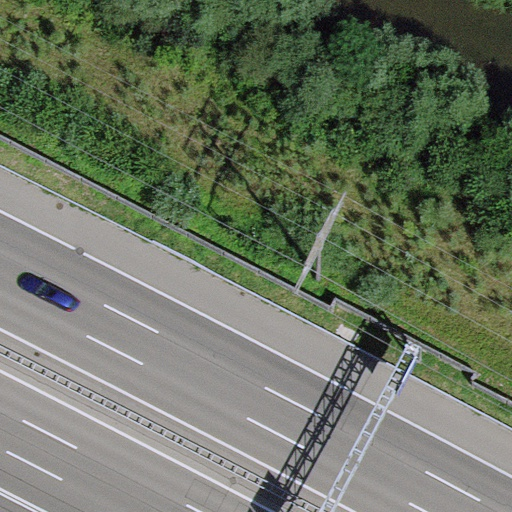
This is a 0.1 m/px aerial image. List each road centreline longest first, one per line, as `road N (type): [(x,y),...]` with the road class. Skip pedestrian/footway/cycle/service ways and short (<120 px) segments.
road 1 (motorway): [(465,511),(0,269)]
road 2 (motorway): [(0,430),(159,511)]
